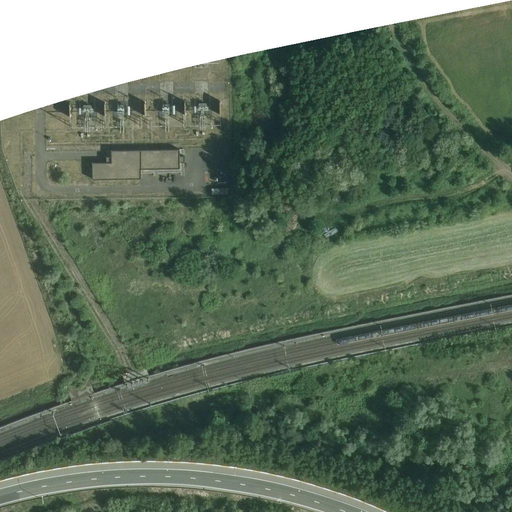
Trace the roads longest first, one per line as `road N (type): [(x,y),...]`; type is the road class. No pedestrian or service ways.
road 1 (motorway): [(346,511),(289,492),(180,476),(73,480),(0,496)]
road 2 (track): [(511,178),(419,78),(378,0)]
